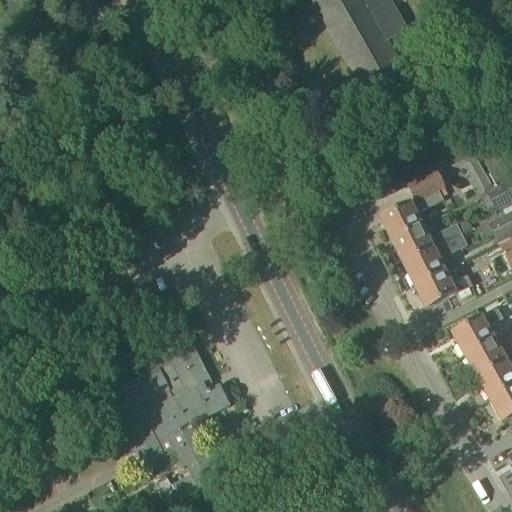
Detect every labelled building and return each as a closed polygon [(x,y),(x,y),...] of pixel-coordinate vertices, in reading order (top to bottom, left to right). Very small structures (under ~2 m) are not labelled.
[(94,7),(90,0),(81,0),(71,5),(77,16),(94,7)] [(311,0),(369,101),(404,81),(385,46),(405,35),(385,0),(311,0)] [(511,168),(498,144),(479,154),(495,185),(511,175),(511,168)] [(464,167),(466,181),(486,178),(484,164),(464,167)] [(415,205),(380,222),(391,245),(423,229),(417,216),(443,203),(438,193),(445,190),(441,183),(451,177),(452,172),(449,166),(407,188),(415,205)] [(511,185),(497,194),(507,213),(511,210),(511,185)] [(511,210),(507,213),(509,218),(490,227),(498,244),(511,236),(511,210)] [(456,230),(455,228),(438,237),(443,247),(460,238),(456,230)] [(391,245),(402,268),(434,251),(423,229),(391,245)] [(434,251),(402,268),(414,292),(446,276),(439,261),(465,248),(460,238),(443,247),(434,251)] [(446,276),(414,292),(425,314),(473,290),(467,279),(451,287),(446,276)] [(497,312),(451,338),(464,360),(494,343),(487,331),(502,322),(497,312)] [(170,359),(107,391),(120,416),(123,414),(127,423),(121,426),(142,468),(166,456),(165,455),(171,453),(180,470),(185,467),(191,479),(170,489),(178,505),(225,482),(218,467),(211,470),(190,430),(229,410),(220,391),(212,395),(208,387),(210,386),(187,341),(166,352),(170,359)] [(494,343),(464,360),(476,382),(507,365),(494,343)] [(511,374),(507,365),(476,382),(489,404),(511,391),(511,374)] [(511,391),(489,404),(501,426),(511,419),(511,391)] [(50,433),(32,443),(35,450),(42,446),(47,455),(38,460),(49,481),(70,471),(50,433)]
